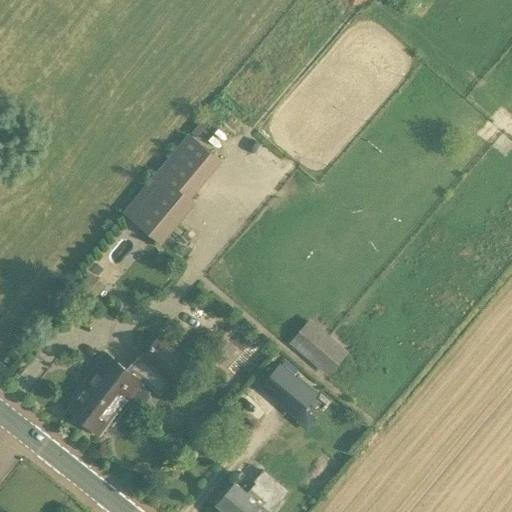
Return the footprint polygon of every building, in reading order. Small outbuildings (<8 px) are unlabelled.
[(188,133),(122,212),(161,244),(196,203),(191,198),(222,161),(188,133)] [(289,342),(328,376),(348,352),(309,318),(289,342)] [(102,433),(108,424),(112,427),(129,405),(135,410),(141,409),(150,397),(150,392),(159,399),(176,382),(173,380),(194,359),(164,330),(127,368),(105,352),(81,385),(84,387),(67,410),(102,433)] [(314,392),(277,361),(259,383),(296,414),(314,392)] [(218,504),(227,511),(255,511),(260,507),(266,511),(271,511),(289,491),(263,469),(253,481),(255,483),(247,492),(235,483),(218,504)]
